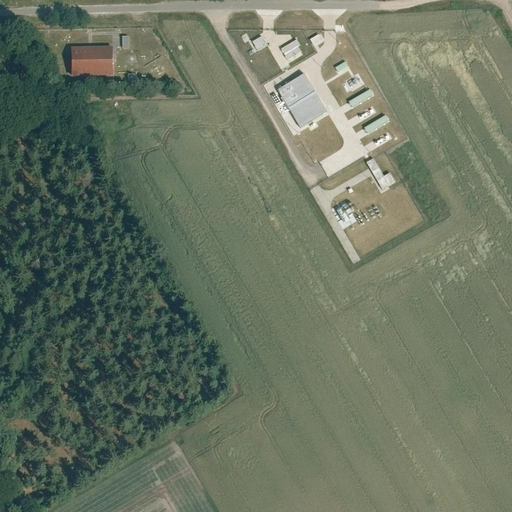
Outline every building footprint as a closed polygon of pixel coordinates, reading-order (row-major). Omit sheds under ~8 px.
[(312,39),(314,44),(322,39),(320,35),(312,39)] [(128,37),(120,36),(120,49),(128,49),(128,37)] [(259,50),(267,45),(263,37),(254,42),(259,50)] [(289,60),(303,51),(297,40),(282,49),(289,60)] [(115,44),(70,45),(71,75),(116,73),(115,44)] [(347,61),(337,68),(339,72),(349,65),(347,61)] [(329,112),(306,75),(279,91),(301,128),(329,112)] [(371,90),(350,102),(354,108),(375,96),(371,90)] [(370,134),(390,121),(386,115),(366,129),(370,134)] [(331,124),(310,138),(317,148),(338,135),(331,124)] [(381,192),(397,183),(392,173),(385,176),(376,159),(368,163),(379,182),(376,183),(381,192)]
